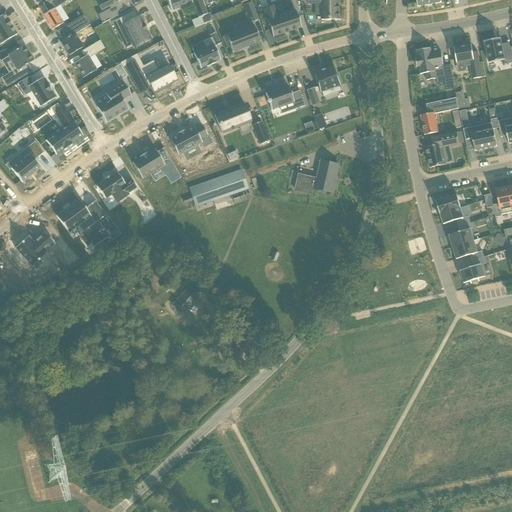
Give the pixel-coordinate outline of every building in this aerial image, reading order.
[(47,0),(42,3),(48,12),(43,15),(43,16),(44,15),(52,29),(52,30),(63,23),(62,23),(54,9),(69,0),(47,0)] [(104,0),(109,9),(97,15),(102,23),(101,23),(102,24),(118,16),(117,14),(130,7),(127,0),(126,1),(125,0),(104,0)] [(166,0),(171,11),(192,3),(198,18),(200,17),(203,24),(212,21),(209,13),(207,14),(200,0),(166,0)] [(307,0),(307,1),(307,4),(321,4),(322,20),(339,20),(338,0),(307,0)] [(243,5),(247,15),(255,12),(251,2),(243,5)] [(134,11),(111,23),(117,34),(125,30),(134,48),(150,40),(146,31),(147,31),(144,24),(142,24),(139,17),(137,18),(134,11)] [(267,20),(272,37),(301,28),(295,11),(272,18),(270,19),(271,19),(267,20)] [(0,43),(0,44),(17,35),(11,25),(8,20),(4,14),(0,16),(0,43)] [(84,15),(56,32),(62,41),(60,42),(69,56),(82,48),(75,34),(90,25),(84,15)] [(232,53),(260,42),(253,25),(222,37),(226,48),(230,47),(232,53)] [(220,45),(215,33),(210,35),(211,38),(202,42),(205,49),(193,54),(200,69),(207,66),(207,67),(215,63),(215,62),(220,60),(214,47),(220,45)] [(500,39),(485,42),(489,63),(503,60),(504,64),(511,62),(511,53),(509,43),(501,45),(500,39)] [(84,57),(73,64),(74,64),(82,78),(82,79),(96,70),(89,58),(104,49),(99,41),(80,52),(84,57)] [(472,79),(486,77),(483,63),(479,63),(477,52),(472,53),(471,45),(465,46),(461,47),(454,48),(456,64),(464,62),(465,67),(469,66),(472,79)] [(16,69),(0,79),(6,88),(32,72),(28,64),(33,61),(24,46),(8,55),(16,69)] [(417,67),(419,67),(420,74),(420,75),(426,73),(427,80),(436,79),(444,77),(442,65),(443,65),(441,52),(440,52),(431,54),(430,49),(431,49),(430,48),(416,51),(416,52),(416,51),(418,59),(416,59),(415,59),(417,67)] [(134,62),(125,67),(140,94),(149,89),(148,88),(151,86),(155,93),(165,88),(164,86),(175,80),(168,65),(156,72),(152,64),(139,71),(134,62)] [(314,88),(306,90),(310,101),(317,99),(315,93),(319,92),(320,93),(322,92),(323,96),(340,91),(339,86),(341,85),(334,67),(326,70),(325,70),(322,71),(313,74),(318,88),(314,89),(314,88)] [(29,77),(17,84),(24,96),(31,92),(40,107),(55,98),(51,91),(47,84),(47,85),(43,77),(33,83),(29,77)] [(109,100),(96,108),(105,123),(128,109),(122,100),(130,95),(123,83),(105,94),(109,100)] [(287,86),(265,94),(267,101),(267,104),(268,103),(271,110),(293,103),(295,109),(304,106),(299,91),(290,94),(287,86)] [(456,98),(426,104),(428,114),(420,116),(424,135),(438,133),(434,114),(459,109),(457,101),(456,98)] [(465,100),(457,101),(459,109),(470,107),(469,99),(465,100)] [(230,109),(214,116),(221,134),(251,122),(243,103),(230,108),(230,109)] [(53,135),(45,141),(56,155),(64,149),(65,150),(71,145),(71,144),(82,136),(73,122),(74,122),(65,109),(62,111),(61,111),(56,116),(64,128),(61,130),(60,128),(52,134),(53,135)] [(511,143),(511,118),(497,122),(501,138),(507,136),(508,144),(511,143)] [(492,123),(481,125),(486,149),(497,147),(493,129),(499,128),(497,122),(497,119),(491,120),(492,123)] [(261,122),(252,125),(260,145),(269,141),(261,122)] [(177,135),(169,139),(178,156),(201,143),(203,147),(211,143),(202,125),(194,129),(193,126),(184,131),(184,130),(177,134),(177,135)] [(481,125),(463,129),(465,140),(472,139),(475,151),(486,149),(481,125)] [(433,146),(425,147),(430,168),(446,165),(442,148),(459,144),(458,139),(463,138),(461,132),(431,138),(433,146)] [(17,163),(10,168),(21,183),(41,167),(34,160),(43,153),(34,142),(14,159),(17,163)] [(132,163),(131,163),(142,180),(142,179),(160,168),(170,185),(180,178),(164,148),(156,153),(154,149),(154,150),(146,154),(146,153),(138,157),(139,158),(132,163)] [(335,178),(338,165),(322,161),(317,180),(299,175),(295,191),(311,195),(312,188),(333,193),(335,184),(333,183),(334,177),(335,178)] [(247,189),(241,170),(189,188),(196,207),(247,189)] [(105,181),(96,187),(104,199),(112,194),(117,202),(127,196),(126,194),(136,187),(131,179),(124,184),(117,173),(110,177),(109,176),(104,180),(105,181)] [(498,204),(492,205),(493,207),(495,218),(501,216),(501,215),(511,212),(511,210),(507,187),(495,190),(498,204)] [(409,192),(396,195),(408,242),(421,238),(409,192)] [(440,201),(436,202),(439,214),(460,208),(457,196),(449,198),(448,195),(439,198),(440,201)] [(490,195),(484,196),(486,208),(493,207),(492,205),(490,195)] [(78,200),(56,216),(68,233),(89,218),(93,224),(97,221),(98,221),(105,216),(94,202),(87,207),(88,208),(85,210),(78,200)] [(460,208),(439,214),(439,215),(440,214),(443,225),(456,221),(458,226),(470,223),(468,217),(463,218),(460,208)] [(460,232),(449,236),(452,248),(473,241),(470,229),(472,229),(470,223),(458,226),(460,232)] [(28,237),(15,248),(32,267),(33,266),(36,269),(42,263),(39,260),(45,255),(43,254),(54,244),(44,233),(33,243),(28,237)] [(473,241),(452,248),(456,260),(470,255),(472,261),(484,257),(482,251),(477,253),(473,241)] [(474,267),(460,271),(464,284),(470,282),(471,284),(479,282),(478,279),(485,277),(481,265),(486,264),(484,257),(472,261),(474,267)] [(194,301),(202,293),(192,283),(171,305),(182,315),(194,301)]
